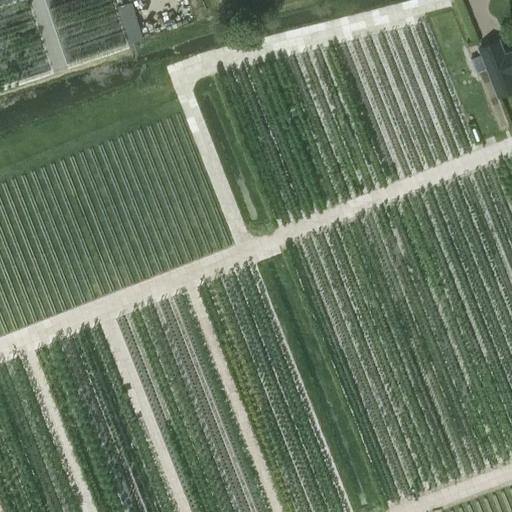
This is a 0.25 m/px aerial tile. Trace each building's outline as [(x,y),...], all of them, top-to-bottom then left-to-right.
[(136,1),(123,3),(130,40),(143,38),(136,1)] [(105,34),(109,49),(125,45),(121,30),(105,34)] [(475,73),(486,69),(480,55),(469,59),(475,73)] [(511,90),(511,74),(493,81),(499,96),(511,90)] [(328,470),(281,327),(210,285),(116,316),(108,311),(95,333),(0,364),(0,511),(301,511),(298,510),(309,507),(299,501),(307,498),(315,503),(310,511),(344,511),(334,482),(332,485),(323,479),(328,470)]
